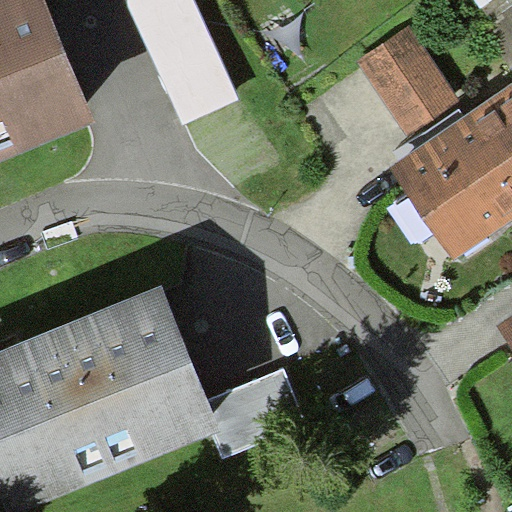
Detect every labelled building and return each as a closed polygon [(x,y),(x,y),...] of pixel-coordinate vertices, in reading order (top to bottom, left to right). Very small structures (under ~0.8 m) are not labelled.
[(0,0),(0,160),(95,122),(45,0),(0,0)] [(130,0),(187,121),(240,97),(195,0),(130,0)] [(511,0),(473,0),(487,19),(474,28),(511,81),(387,167),(454,263),(511,222),(511,0)] [(361,61),(411,134),(458,102),(409,29),(361,61)] [(281,366),(220,392),(165,265),(0,334),(0,447),(17,488),(208,407),(228,453),(304,421),(281,366)] [(511,348),(511,313),(496,324),(511,348)]
